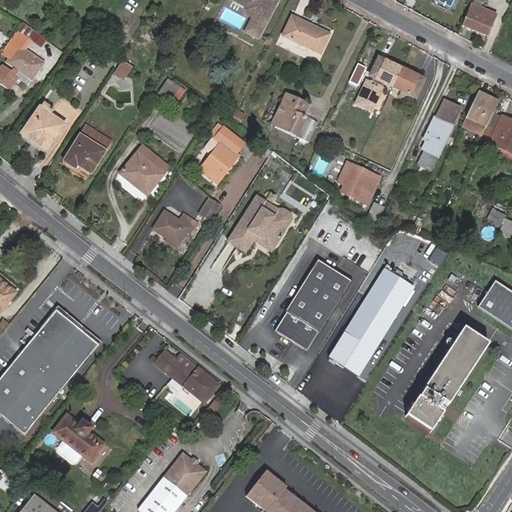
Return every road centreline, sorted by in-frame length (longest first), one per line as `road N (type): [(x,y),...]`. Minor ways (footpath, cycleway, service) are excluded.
road 1 (tertiary): [(0,183),(419,511)]
road 2 (residential): [(511,81),(361,0)]
